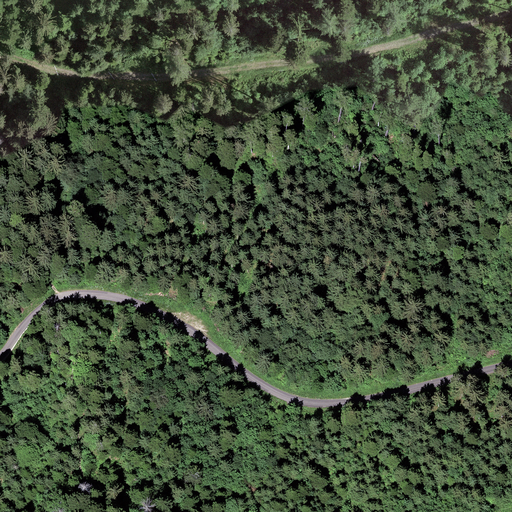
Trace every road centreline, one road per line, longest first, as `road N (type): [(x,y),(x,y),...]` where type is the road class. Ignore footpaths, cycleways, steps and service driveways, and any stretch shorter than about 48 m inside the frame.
road 1 (unclassified): [(0,358),(47,303),(96,294),(163,315),(262,385),(315,403),(363,400),(511,362)]
road 2 (track): [(0,54),(62,72),(145,77),(321,59),(511,12)]
